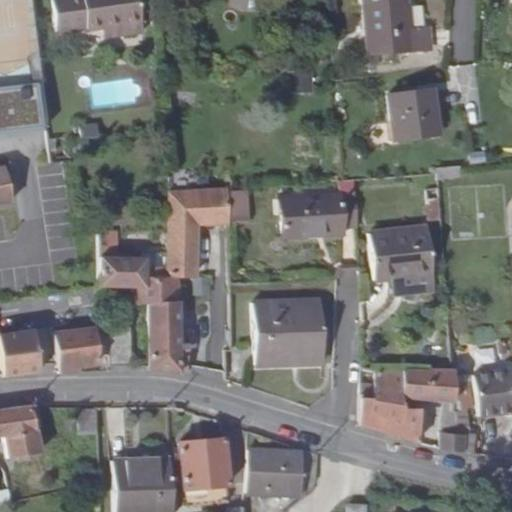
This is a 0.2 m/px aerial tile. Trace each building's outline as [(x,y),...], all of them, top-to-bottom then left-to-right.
[(20,0),(29,83),(0,86),(0,90),(9,89),(13,127),(0,128),(0,133),(44,128),(30,0),(20,0)] [(120,21),(121,30),(139,27),(135,0),(67,0),(69,24),(84,23),(84,24),(120,21)] [(405,0),(362,0),(366,49),(428,43),(427,22),(407,23),(405,0)] [(311,91),(310,71),(289,71),(290,91),(311,91)] [(433,88),(388,93),(393,139),(438,135),(433,88)] [(9,89),(0,90),(0,128),(13,127),(9,89)] [(435,162),(434,169),(435,173),(457,172),(457,161),(435,162)] [(168,187),(167,258),(167,270),(177,270),(195,271),(194,217),(227,216),(225,184),(168,187)] [(354,222),(352,189),(276,194),(278,234),(340,229),(340,223),(354,222)] [(425,225),(366,229),(370,273),(429,269),(425,225)] [(0,265),(32,257),(29,243),(0,250),(0,265)] [(167,258),(99,258),(99,286),(134,286),(134,299),(147,299),(178,299),(177,270),(167,270),(167,258)] [(319,298),(251,302),(255,364),(322,360),(319,298)] [(178,299),(147,299),(147,362),(147,369),(189,373),(187,342),(179,342),(178,299)] [(35,328),(0,331),(0,341),(4,374),(4,377),(40,372),(35,328)] [(96,329),(55,333),(58,372),(81,371),(81,364),(99,363),(96,329)] [(127,333),(106,334),(110,363),(128,362),(127,333)] [(398,392),(400,362),(367,361),(367,388),(355,389),(354,425),(417,444),(419,407),(397,404),(398,392)] [(443,394),(444,365),(400,362),(398,392),(443,394)] [(503,373),(466,377),(472,418),(509,414),(503,373)] [(30,408),(0,412),(0,466),(33,461),(30,408)] [(461,432),(452,431),(440,430),(439,449),(459,452),(461,432)] [(221,501),(222,440),(178,441),(177,501),(221,501)] [(270,494),(276,452),(242,452),(240,472),(240,493),(270,494)] [(278,494),(278,499),(293,499),(293,453),(276,452),(270,494),(278,494)] [(167,511),(167,508),(167,461),(112,460),(112,511),(167,511)] [(418,511),(419,498),(379,492),(378,511),(418,511)] [(353,511),(354,503),(334,502),(334,511),(353,511)]
